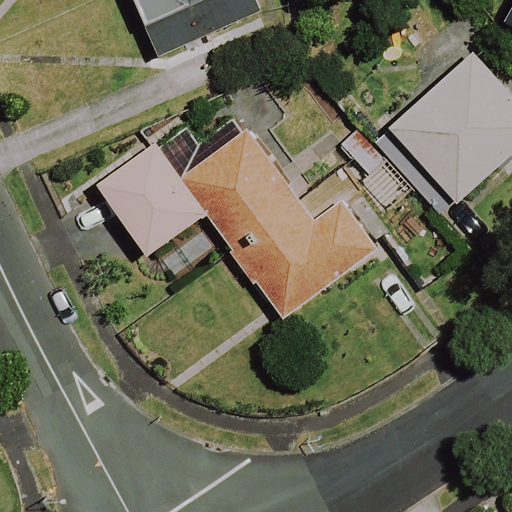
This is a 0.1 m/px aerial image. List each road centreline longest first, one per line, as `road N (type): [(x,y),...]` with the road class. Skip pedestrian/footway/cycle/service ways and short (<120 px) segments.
road 1 (residential): [(128,511),(0,256)]
road 2 (residential): [(511,388),(308,511)]
